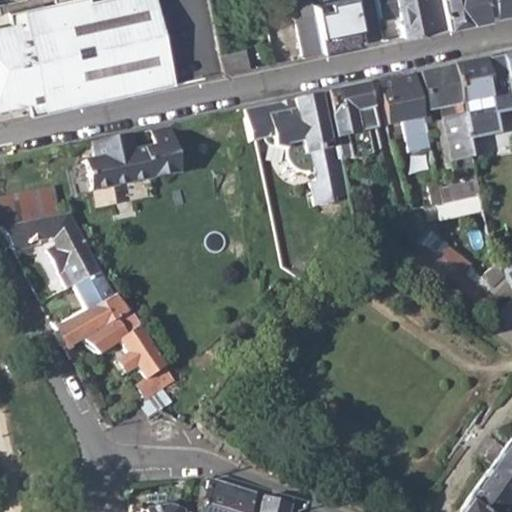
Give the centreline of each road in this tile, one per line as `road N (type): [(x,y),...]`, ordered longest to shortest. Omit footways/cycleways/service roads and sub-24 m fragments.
road 1 (residential): [(0,139),(511,31)]
road 2 (residential): [(99,468),(195,458),(332,511)]
road 3 (residential): [(0,269),(99,468)]
